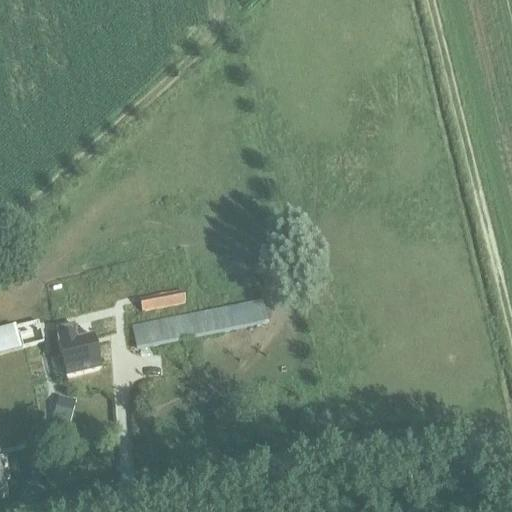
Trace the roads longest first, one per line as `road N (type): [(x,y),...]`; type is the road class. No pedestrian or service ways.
road 1 (tertiary): [(511,461),(397,457),(274,474),(134,511)]
road 2 (track): [(511,330),(428,0)]
road 3 (track): [(217,0),(216,36),(194,61),(0,240)]
